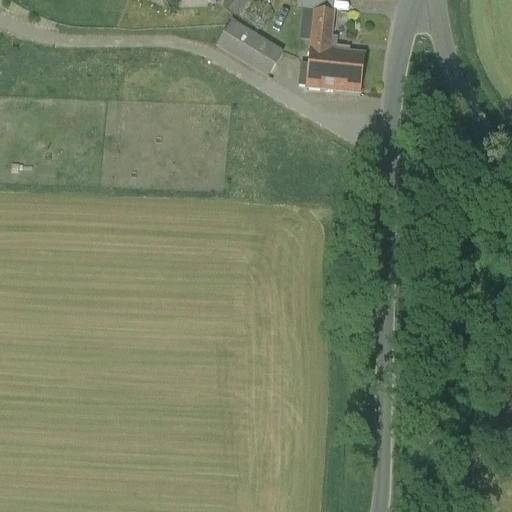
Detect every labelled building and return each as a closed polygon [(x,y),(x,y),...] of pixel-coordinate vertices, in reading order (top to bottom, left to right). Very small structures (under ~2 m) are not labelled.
[(230,0),(227,7),(240,15),(249,0),(230,0)] [(300,0),(299,6),(321,10),(322,0),(300,0)] [(301,68),(298,87),(305,88),(305,90),(335,94),(361,97),(365,57),(348,55),(349,52),(335,50),(337,42),(331,41),(334,14),(313,13),(310,43),(310,49),(310,51),(307,68),(301,68)] [(284,55),(231,24),(216,49),(269,81),(284,55)] [(511,333),(496,345),(511,368),(511,333)] [(451,474),(466,484),(471,473),(486,446),(473,437),(451,474)]
